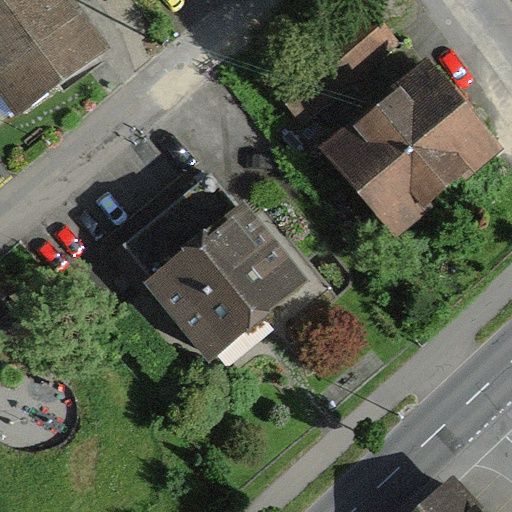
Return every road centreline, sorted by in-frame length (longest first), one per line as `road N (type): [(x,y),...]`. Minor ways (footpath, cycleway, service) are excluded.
road 1 (residential): [(0,219),(99,131),(271,0)]
road 2 (primary): [(355,511),(472,404)]
